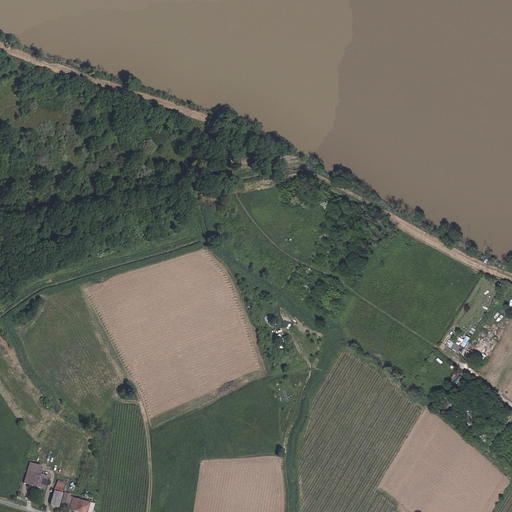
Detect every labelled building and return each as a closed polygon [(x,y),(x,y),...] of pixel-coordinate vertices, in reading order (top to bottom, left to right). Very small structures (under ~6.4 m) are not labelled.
[(459,350),(461,345),(450,340),(447,346),(459,350)] [(25,482),(30,483),(31,480),(46,485),(50,476),(30,469),(25,482)] [(45,488),(46,485),(31,480),(30,483),(45,488)] [(54,501),(55,502),(57,502),(62,488),(54,486),(50,500),(54,501)] [(69,505),(72,494),(72,493),(67,492),(64,504),(69,505)] [(72,494),(69,505),(69,506),(90,511),(92,499),(85,497),(85,495),(78,493),(78,495),(72,494)]
